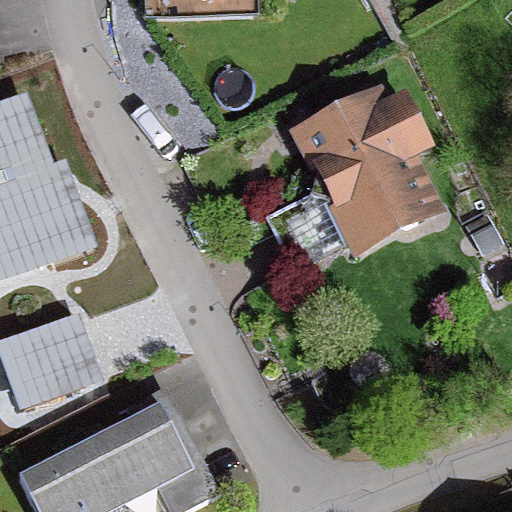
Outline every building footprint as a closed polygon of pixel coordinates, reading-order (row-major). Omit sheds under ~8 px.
[(290,0),(156,0),(158,13),(291,7),(290,0)] [(396,159),(367,102),(296,139),(314,174),(305,202),(344,214),(357,238),(349,242),(351,245),(387,227),(401,231),(411,226),(415,213),(422,209),(408,182),(415,179),(403,155),(396,159)] [(0,279),(83,249),(66,203),(54,207),(16,106),(0,111),(0,279)] [(496,247),(481,220),(462,230),(477,257),(496,247)] [(89,382),(68,326),(0,350),(0,362),(17,409),(89,382)] [(13,483),(27,511),(103,511),(152,488),(163,511),(187,511),(202,505),(155,411),(13,483)]
